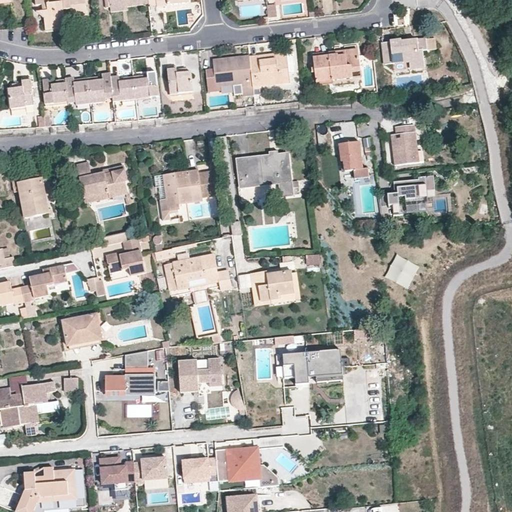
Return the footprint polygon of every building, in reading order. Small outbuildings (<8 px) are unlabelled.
[(34,0),(36,5),(42,5),(42,12),(37,12),(44,20),(45,30),(64,29),(63,10),(70,9),(71,17),(86,15),(84,0),(34,0)] [(108,0),(110,7),(110,9),(128,7),(149,5),(148,0),(108,0)] [(276,5),(267,6),(269,18),(277,18),(276,5)] [(422,51),(427,51),(426,40),(426,39),(401,42),(401,40),(391,42),(391,43),(382,44),(384,65),(393,64),(394,72),(424,69),(422,51)] [(435,39),(426,40),(427,51),(437,50),(435,39)] [(337,52),(329,53),(329,56),(313,57),(316,84),(353,79),(352,74),(361,73),(358,50),(345,51),(346,55),(338,57),(337,52)] [(287,54),(275,55),(276,61),(260,63),(259,57),(250,58),(254,95),(261,95),(260,87),(290,84),(289,73),(287,55),(287,54)] [(250,57),(214,61),(215,74),(217,87),(220,86),(233,85),(235,97),(243,96),(243,97),(254,96),(254,95),(250,58),(250,57)] [(176,68),(167,69),(170,95),(192,92),(190,73),(186,73),(186,69),(176,70),(176,68)] [(65,80),(65,83),(57,84),(51,85),(51,79),(41,81),(44,106),(67,103),(68,105),(76,104),(76,107),(105,104),(105,101),(113,100),(113,103),(158,98),(156,73),(147,74),(148,78),(143,79),(134,80),(124,81),(119,82),(118,77),(111,78),(110,73),(102,74),(103,81),(97,81),(88,82),(79,83),(74,84),(73,78),(65,80)] [(217,87),(215,74),(208,75),(210,93),(221,92),(220,86),(217,87)] [(32,77),(21,78),(22,83),(23,87),(12,88),(8,89),(10,109),(26,107),(25,105),(35,104),(32,77)] [(356,121),(347,122),(348,129),(356,128),(356,121)] [(416,152),(413,126),(394,128),(395,136),(390,137),(394,166),(413,164),(411,153),(416,153),(416,152)] [(359,143),(339,145),(341,162),(343,162),(345,173),(354,171),(355,180),(368,178),(367,169),(362,170),(359,143)] [(416,152),(416,153),(411,153),(413,164),(422,163),(421,151),(416,152)] [(237,160),(240,188),(280,184),(281,197),(299,195),(297,182),(291,182),(287,154),(237,160)] [(66,168),(64,161),(57,163),(56,159),(53,160),(55,170),(66,168)] [(104,173),(102,174),(92,176),(89,163),(77,165),(84,198),(108,192),(109,198),(126,194),(129,193),(126,183),(128,183),(124,166),(111,169),(112,173),(104,175),(104,173)] [(175,174),(163,176),(168,212),(179,210),(179,205),(203,201),(198,170),(189,172),(190,178),(175,180),(175,174)] [(189,172),(175,174),(175,180),(190,178),(189,172)] [(41,175),(13,181),(14,193),(20,192),(19,184),(42,179),(41,175)] [(428,197),(427,191),(435,190),(433,176),(417,178),(419,186),(412,187),(411,181),(394,183),(395,190),(397,189),(398,195),(395,195),(388,196),(388,197),(380,199),(382,216),(394,214),(394,216),(404,215),(402,204),(400,204),(399,197),(405,196),(406,200),(428,197)] [(19,184),(20,192),(25,219),(49,214),(49,217),(53,216),(51,210),(49,210),(42,179),(19,184)] [(85,204),(109,198),(108,192),(84,198),(85,204)] [(129,193),(126,194),(127,198),(126,198),(127,206),(133,205),(135,203),(134,199),(131,200),(130,193),(129,193)] [(161,238),(159,237),(157,236),(156,237),(155,238),(154,238),(153,240),(154,243),(154,244),(156,245),(157,245),(160,245),(161,244),(162,243),(162,241),(161,238)] [(140,241),(140,239),(125,242),(127,252),(127,255),(121,256),(121,253),(107,256),(111,273),(131,269),(132,277),(147,274),(140,241)] [(175,249),(152,254),(153,261),(176,256),(175,249)] [(3,250),(0,250),(0,268),(14,266),(12,258),(4,259),(3,250)] [(189,260),(188,254),(178,256),(179,262),(189,260)] [(214,255),(189,260),(179,262),(173,263),(178,290),(191,287),(190,280),(204,277),(206,284),(219,282),(221,290),(232,288),(228,271),(217,273),(214,255)] [(320,262),(320,255),(310,255),(310,263),(320,262)] [(64,266),(42,270),(44,275),(30,278),(32,285),(21,288),(24,302),(27,311),(33,309),(31,300),(35,300),(35,299),(50,295),(47,286),(68,282),(64,266)] [(291,273),(281,274),(267,276),(266,272),(251,274),(253,287),(258,286),(261,302),(279,300),(279,296),(294,294),(291,274),(291,273)] [(296,273),(291,274),(294,294),(279,296),(279,300),(261,302),(258,286),(253,287),(256,305),(300,300),(296,273)] [(99,281),(94,282),(97,296),(105,295),(102,280),(99,281)] [(0,306),(15,303),(15,305),(24,302),(21,288),(12,290),(10,282),(0,284),(0,306)] [(205,291),(196,292),(197,299),(206,298),(205,291)] [(102,337),(98,315),(63,322),(68,346),(70,346),(81,344),(80,341),(102,337)] [(103,344),(102,337),(80,341),(81,344),(70,346),(71,350),(103,344)] [(156,350),(156,360),(164,360),(164,349),(156,350)] [(156,392),(156,369),(149,369),(149,351),(126,355),(126,377),(106,377),(106,392),(156,392)] [(283,355),(285,379),(295,378),(296,386),(309,385),(309,378),(343,376),(341,351),(283,355)] [(223,386),(220,359),(208,360),(209,370),(198,371),(197,361),(179,362),(181,393),(195,392),(195,389),(199,389),(199,383),(210,383),(211,387),(223,386)] [(64,389),(77,388),(77,376),(63,377),(64,389)] [(47,401),(45,381),(39,382),(42,401),(47,401)] [(36,402),(42,401),(39,382),(21,385),(22,391),(23,394),(12,396),(0,397),(0,406),(0,407),(10,405),(12,417),(19,416),(20,423),(34,421),(32,412),(38,411),(36,402)] [(211,387),(210,383),(199,383),(199,389),(200,392),(200,394),(212,393),(212,391),(223,390),(223,386),(211,387)] [(11,393),(10,385),(0,386),(0,397),(12,396),(11,393)] [(12,417),(10,405),(0,407),(3,425),(13,424),(12,417)] [(229,450),(216,451),(217,458),(218,475),(219,482),(261,478),(259,466),(258,449),(242,450),(242,452),(238,452),(238,451),(229,451),(229,450)] [(136,481),(135,462),(135,461),(127,462),(127,466),(122,466),(121,462),(121,457),(101,458),(104,483),(116,482),(116,489),(129,488),(129,481),(136,481)] [(169,477),(167,457),(157,458),(158,459),(152,460),(152,458),(143,459),(143,461),(135,462),(136,481),(137,483),(145,482),(145,480),(169,477)] [(182,461),(184,485),(213,482),(212,475),(218,475),(217,458),(182,461)] [(259,466),(261,487),(274,486),(273,476),(275,474),(264,465),(259,466)] [(44,469),(45,477),(54,476),(54,472),(54,468),(44,469)] [(54,476),(45,477),(36,477),(35,473),(24,474),(26,490),(17,511),(34,511),(38,502),(40,497),(68,495),(68,483),(77,483),(76,470),(54,472),(54,476)] [(78,500),(77,483),(68,483),(68,495),(40,497),(38,502),(78,500)] [(257,511),(256,496),(227,498),(228,511),(257,511)]
